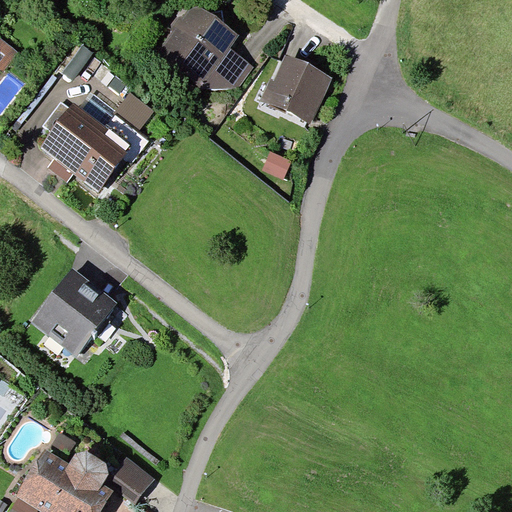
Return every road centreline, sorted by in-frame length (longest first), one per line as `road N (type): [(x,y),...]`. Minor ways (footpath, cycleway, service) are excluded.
road 1 (residential): [(0,169),(258,367)]
road 2 (residential): [(258,367),(285,328),(302,284),(318,184),(367,86)]
road 3 (residential): [(183,509),(216,424),(258,367)]
road 4 (residential): [(511,160),(367,86)]
